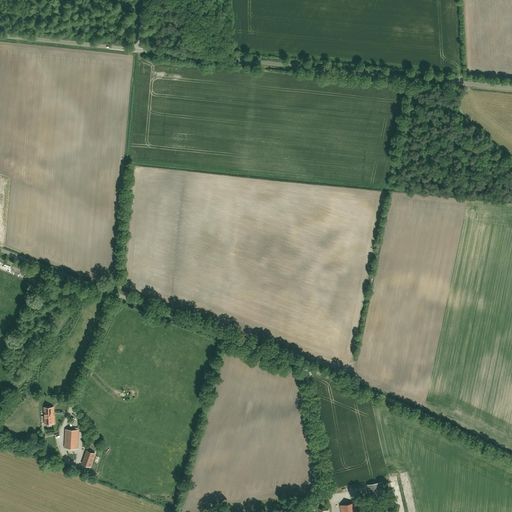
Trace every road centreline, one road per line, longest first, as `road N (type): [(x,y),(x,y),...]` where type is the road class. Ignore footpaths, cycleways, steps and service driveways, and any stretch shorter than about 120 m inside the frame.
road 1 (unclassified): [(511,458),(0,248)]
road 2 (unclassified): [(511,88),(0,35)]
